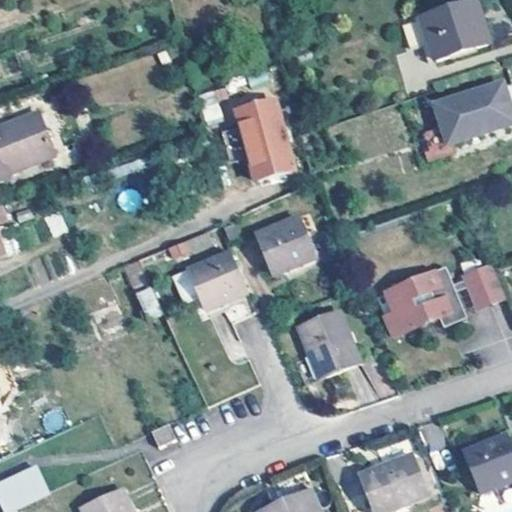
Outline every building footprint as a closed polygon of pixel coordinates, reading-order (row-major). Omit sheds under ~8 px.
[(486,41),(472,1),(420,18),(427,40),(434,60),(486,41)] [(427,40),(420,18),(401,24),(408,47),(427,40)] [(191,87),(185,67),(166,73),(172,93),(191,87)] [(511,125),(499,84),(432,104),(445,144),(511,125)] [(294,173),(275,103),(237,112),(255,183),(294,173)] [(2,127),(15,166),(46,154),(31,116),(2,127)] [(0,171),(15,166),(2,127),(0,127),(0,183),(3,182),(1,178),(0,176),(0,171)] [(15,166),(17,172),(49,160),(46,154),(15,166)] [(0,176),(1,178),(17,172),(15,166),(0,171),(0,176)] [(45,217),(52,237),(67,232),(60,212),(45,217)] [(311,259),(294,216),(253,233),(272,275),(311,259)] [(188,249),(184,238),(171,244),(175,254),(188,249)] [(246,294),(228,253),(187,271),(204,312),(246,294)] [(161,314),(136,259),(121,265),(147,320),(161,314)] [(503,301),(490,268),(460,280),(469,305),(483,300),(486,307),(503,301)] [(466,321),(445,269),(386,293),(394,314),(403,336),(440,320),(443,330),(466,321)] [(358,363),(337,313),(296,332),(318,380),(358,363)] [(403,336),(394,314),(384,319),(393,340),(403,336)] [(64,429),(62,411),(43,413),(45,431),(64,429)] [(172,439),(165,424),(149,431),(156,446),(172,439)] [(511,481),(511,456),(505,438),(464,454),(480,494),(511,481)] [(384,511),(426,497),(410,455),(358,473),(371,511),(384,511)] [(5,511),(46,492),(32,467),(0,481),(0,509),(1,511),(5,511)] [(130,511),(120,488),(79,508),(80,511),(130,511)] [(315,511),(307,493),(267,511),(315,511)]
